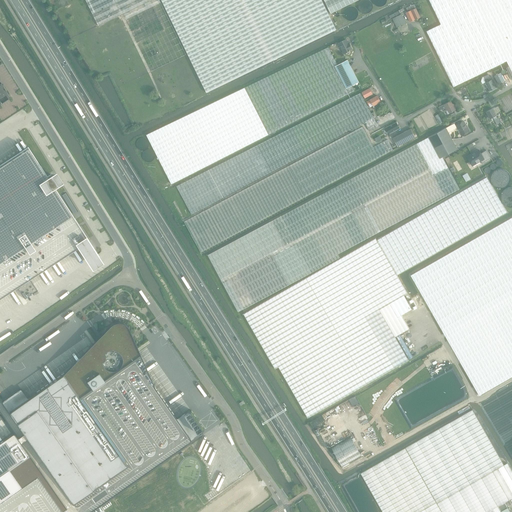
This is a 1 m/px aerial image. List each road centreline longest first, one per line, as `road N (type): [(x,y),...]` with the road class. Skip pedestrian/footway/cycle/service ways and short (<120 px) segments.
road 1 (trunk): [(12,0),(331,511)]
road 2 (trunk): [(342,511),(24,0)]
road 3 (unclassified): [(129,274),(275,492)]
road 4 (unclassified): [(0,50),(123,250),(129,274)]
road 5 (unclassified): [(357,53),(399,123),(453,93),(467,109)]
road 6 (unclassified): [(0,362),(129,274)]
road 7 (unknown): [(0,332),(123,250)]
road 8 (unknown): [(0,405),(73,511)]
